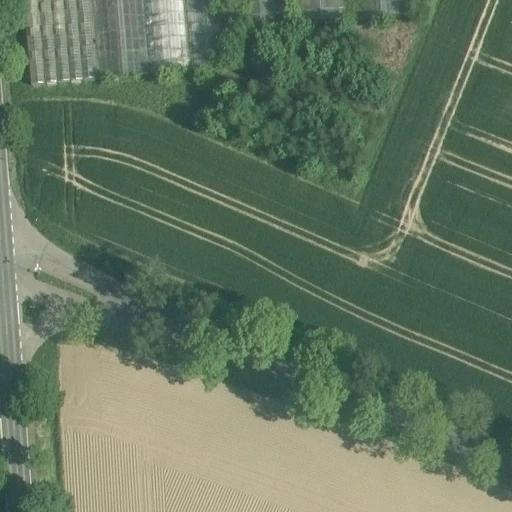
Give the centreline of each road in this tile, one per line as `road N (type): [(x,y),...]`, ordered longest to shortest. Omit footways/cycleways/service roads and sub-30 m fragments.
road 1 (residential): [(511,461),(1,266)]
road 2 (tertiary): [(20,511),(1,266)]
